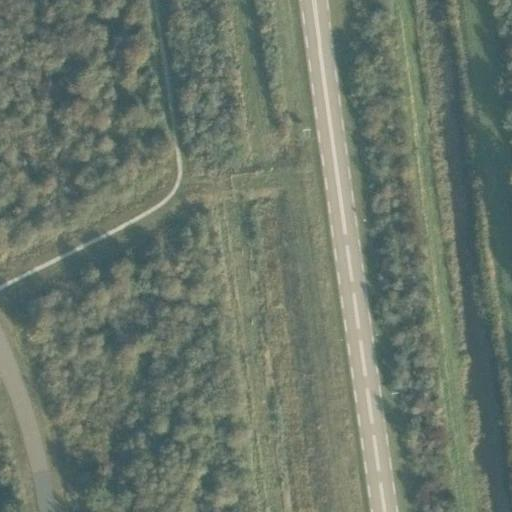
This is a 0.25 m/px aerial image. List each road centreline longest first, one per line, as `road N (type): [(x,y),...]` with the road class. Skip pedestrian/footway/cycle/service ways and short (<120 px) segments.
road 1 (primary): [(388,511),(312,0)]
road 2 (unclassified): [(46,511),(0,348)]
